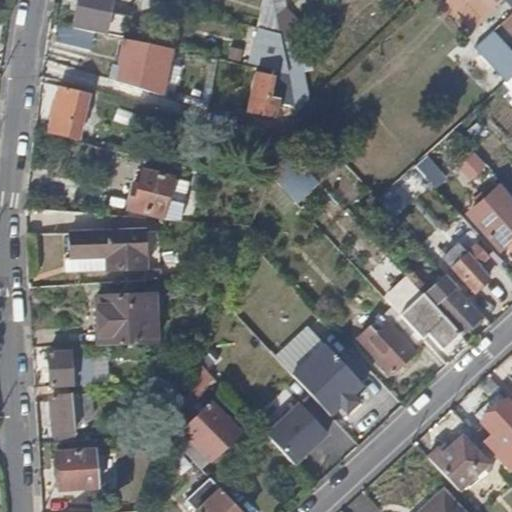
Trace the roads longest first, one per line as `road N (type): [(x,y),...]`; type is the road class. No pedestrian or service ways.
road 1 (residential): [(19,511),(4,347),(5,209),(13,78),(32,0)]
road 2 (residential): [(511,327),(311,511)]
